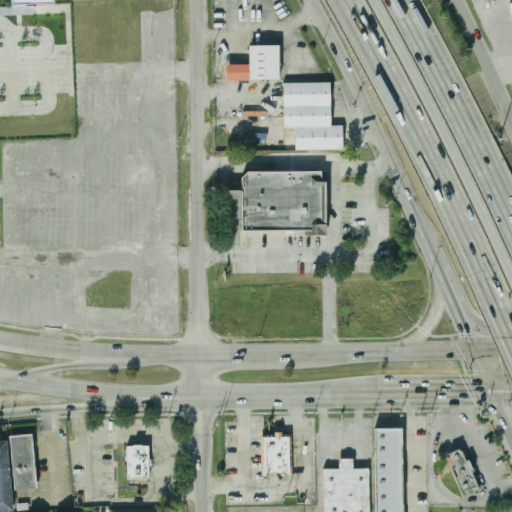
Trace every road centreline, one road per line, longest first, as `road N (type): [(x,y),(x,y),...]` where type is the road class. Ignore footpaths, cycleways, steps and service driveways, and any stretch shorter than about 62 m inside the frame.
road 1 (tertiary): [(203,511),(197,0)]
road 2 (primary): [(312,0),(496,391)]
road 3 (motorway): [(347,0),(500,308)]
road 4 (motorway): [(511,275),(375,0)]
road 5 (motorway): [(511,226),(403,0)]
road 6 (secondary): [(130,397),(337,394)]
road 7 (secondary): [(511,351),(348,354)]
road 8 (secondary): [(348,354),(200,354)]
road 9 (primary): [(511,112),(459,0)]
